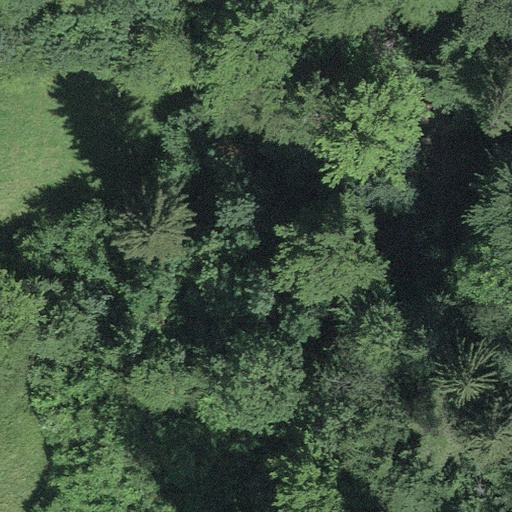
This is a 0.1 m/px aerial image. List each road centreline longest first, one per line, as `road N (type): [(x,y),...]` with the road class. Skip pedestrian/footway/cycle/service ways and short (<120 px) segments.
road 1 (track): [(411,52),(0,43)]
road 2 (track): [(374,511),(377,281)]
road 3 (track): [(364,142),(411,52),(365,0)]
road 4 (track): [(364,142),(377,281)]
